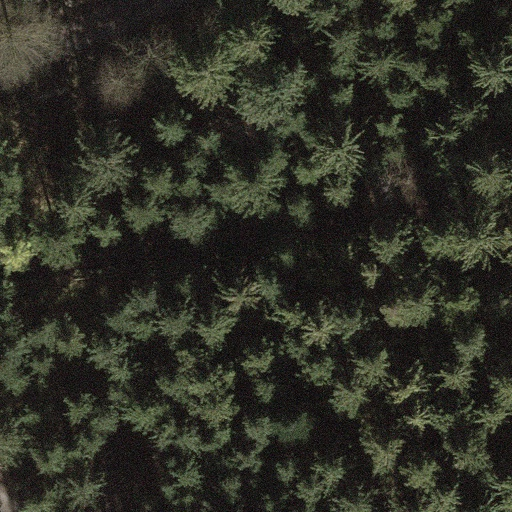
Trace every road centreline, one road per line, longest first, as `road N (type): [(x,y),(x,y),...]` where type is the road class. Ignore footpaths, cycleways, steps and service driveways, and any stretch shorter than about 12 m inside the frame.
road 1 (track): [(511,207),(0,271)]
road 2 (track): [(0,73),(163,0)]
